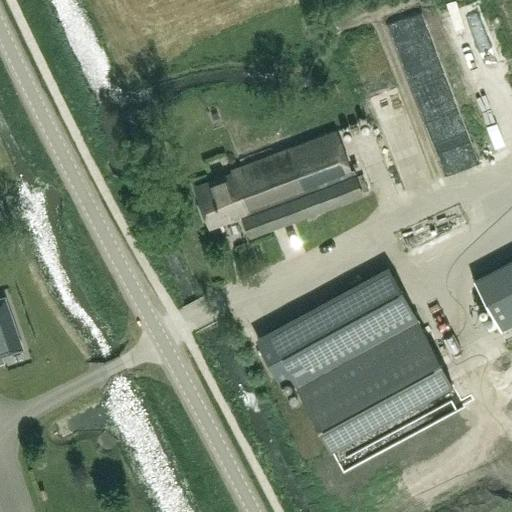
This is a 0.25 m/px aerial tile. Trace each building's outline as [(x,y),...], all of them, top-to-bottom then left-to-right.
[(240,214),(249,236),(362,194),(353,169),(350,170),(335,129),(230,169),(231,172),(193,186),(208,225),(240,214)] [(511,179),(478,194),(502,251),(511,246),(511,179)] [(430,286),(488,263),(460,193),(402,217),(430,286)] [(511,256),(472,277),(498,327),(511,319),(511,256)] [(450,380),(392,273),(259,345),(276,377),(287,371),(328,446),(450,380)] [(3,295),(0,296),(0,361),(4,360),(1,352),(20,345),(3,295)]
